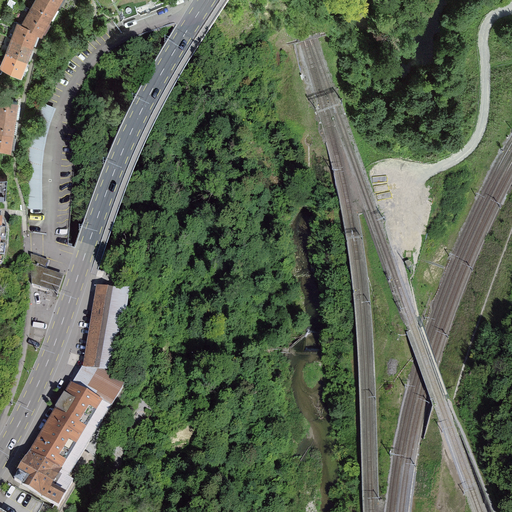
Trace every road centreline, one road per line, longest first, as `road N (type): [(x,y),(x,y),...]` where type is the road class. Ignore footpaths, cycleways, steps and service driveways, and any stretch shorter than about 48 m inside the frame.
road 1 (secondary): [(0,460),(46,368),(122,152),(208,0)]
road 2 (track): [(511,8),(496,15),(483,37),(485,103),(474,143),(419,182),(402,217),(399,252)]
